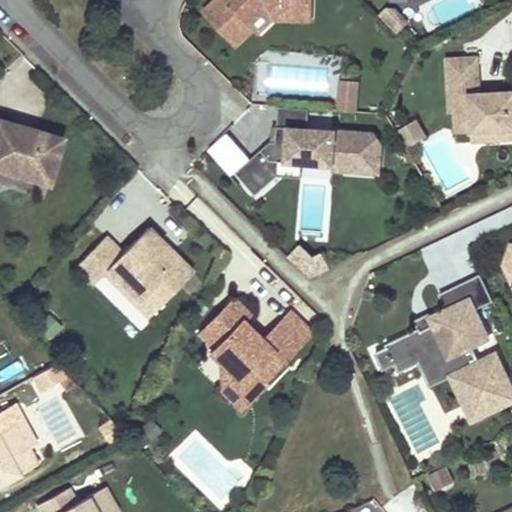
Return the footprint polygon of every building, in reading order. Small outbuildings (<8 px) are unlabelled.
[(253,29),(248,25),(265,9),(278,9),(278,15),(309,16),(309,0),(215,0),(200,14),(233,48),(253,29)] [(395,34),(407,23),(392,6),(379,17),(395,34)] [(248,25),(253,29),(257,34),(270,21),(278,20),(278,15),(278,9),(265,9),(248,25)] [(511,92),(477,96),(474,60),(443,62),(448,115),(453,115),(468,114),(470,134),(494,133),(495,142),(511,140),(511,92)] [(357,115),(359,83),(338,82),(336,114),(357,115)] [(470,134),(468,114),(453,115),(454,136),(470,134)] [(0,170),(49,184),(63,137),(0,119),(0,170)] [(371,130),(283,122),(280,161),(324,165),(329,171),(382,175),(384,144),(371,130)] [(418,122),(398,130),(406,148),(426,139),(418,122)] [(494,133),(470,134),(471,144),(495,142),(494,133)] [(160,300),(190,270),(170,249),(165,254),(158,247),(163,242),(145,225),(120,251),(103,235),(73,265),(91,282),(101,272),(105,268),(136,299),(147,288),(160,300)] [(163,242),(158,247),(165,254),(170,249),(163,242)] [(511,286),(511,245),(509,245),(502,265),(511,286)] [(325,265),(297,246),(286,261),(315,281),(325,265)] [(105,268),(101,272),(146,315),(160,300),(147,288),(136,299),(105,268)] [(492,300),(480,275),(439,294),(447,310),(451,319),(474,309),(492,300)] [(262,379),(310,330),(288,309),(260,338),(256,341),(248,333),(252,330),(240,318),(247,311),(231,296),(197,331),(212,346),(207,350),(223,365),(219,369),(236,384),(251,368),(262,379)] [(479,362),(472,346),(488,339),(474,309),(451,319),(447,310),(430,318),(433,325),(420,332),(419,329),(386,345),(387,348),(375,354),(383,370),(395,364),(399,373),(418,363),(435,355),(442,358),(451,376),(454,375),(466,400),(463,401),(472,421),(511,401),(511,387),(496,354),(479,362)] [(433,325),(430,318),(428,314),(415,320),(419,329),(420,332),(433,325)] [(252,330),(248,333),(256,341),(260,338),(252,330)] [(451,376),(442,358),(435,355),(418,363),(429,387),(451,376)] [(236,384),(219,369),(219,387),(239,407),(265,381),(262,379),(251,368),(236,384)] [(0,477),(33,460),(24,444),(32,440),(17,414),(0,423),(0,477)] [(426,472),(433,490),(454,481),(446,464),(426,472)] [(63,482),(33,500),(40,511),(47,511),(50,510),(51,511),(109,511),(114,509),(99,483),(73,499),(63,482)]
